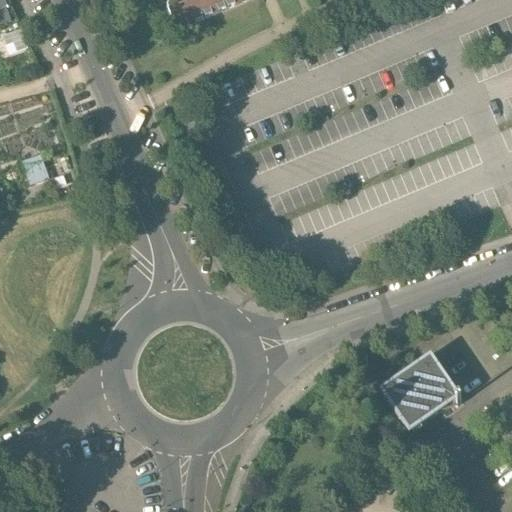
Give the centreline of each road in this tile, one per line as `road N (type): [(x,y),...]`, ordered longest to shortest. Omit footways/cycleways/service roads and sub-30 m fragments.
road 1 (residential): [(248,356),(511,260)]
road 2 (residential): [(120,120),(364,0)]
road 3 (residential): [(120,120),(181,307)]
road 4 (residential): [(120,399),(0,456)]
road 5 (residential): [(68,0),(120,120)]
road 6 (residential): [(181,307),(139,324),(124,342),(115,377),(120,399)]
road 7 (residential): [(182,443),(226,427),(241,409),(248,356)]
